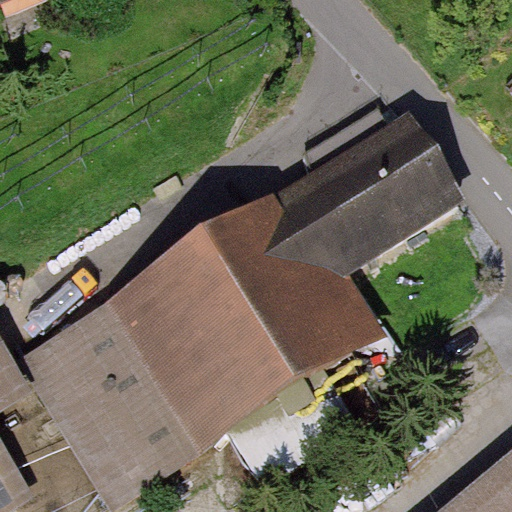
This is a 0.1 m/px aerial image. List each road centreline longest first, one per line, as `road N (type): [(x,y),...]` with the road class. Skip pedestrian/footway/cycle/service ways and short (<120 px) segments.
road 1 (unclassified): [(511,212),(326,0)]
road 2 (track): [(368,511),(511,384)]
